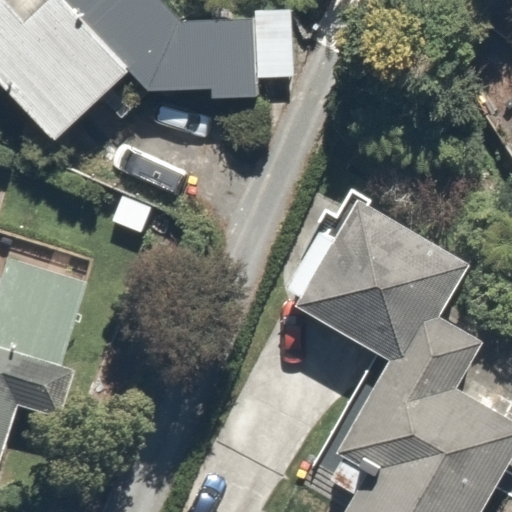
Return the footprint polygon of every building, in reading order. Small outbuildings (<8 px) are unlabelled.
[(0,0),(0,86),(41,132),(119,60),(63,0),(0,0)] [(156,0),(63,0),(119,60),(140,84),(202,82),(202,94),(257,93),(256,81),(255,15),(171,16),(156,0)] [(467,256),(361,207),(297,308),(392,360),(415,373),(445,320),(467,256)] [(0,267),(0,349),(26,357),(53,365),(75,290),(0,267)] [(480,511),(511,456),(511,421),(453,388),(480,340),(445,320),(415,373),(392,360),(327,476),(353,491),(341,511),(480,511)] [(0,447),(26,357),(0,349),(0,447)]
